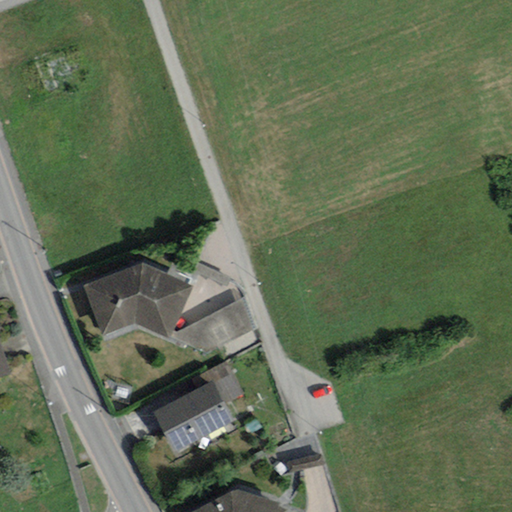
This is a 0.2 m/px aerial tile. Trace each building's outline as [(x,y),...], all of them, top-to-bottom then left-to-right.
[(142,262),(84,286),(103,339),(136,328),(171,340),(175,332),(195,288),(142,262)] [(171,340),(211,354),(261,329),(248,297),(178,333),(175,332),(171,340)] [(0,373),(13,369),(0,334),(0,373)] [(220,382),(160,414),(180,452),(240,420),(220,382)] [(234,488),(194,511),(288,511),(291,505),(234,488)]
